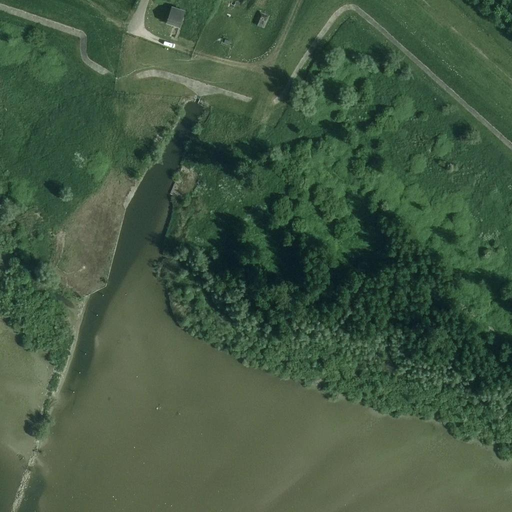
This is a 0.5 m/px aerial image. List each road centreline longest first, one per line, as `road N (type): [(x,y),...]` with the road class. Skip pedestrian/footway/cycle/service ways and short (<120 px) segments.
road 1 (track): [(260,68),(265,103),(274,108),(352,13),(511,155)]
road 2 (track): [(272,58),(263,68),(234,64),(51,0)]
road 3 (track): [(511,121),(375,0)]
road 4 (track): [(511,80),(422,0)]
